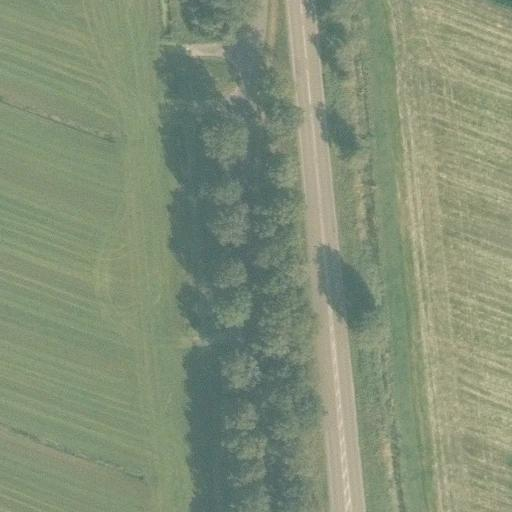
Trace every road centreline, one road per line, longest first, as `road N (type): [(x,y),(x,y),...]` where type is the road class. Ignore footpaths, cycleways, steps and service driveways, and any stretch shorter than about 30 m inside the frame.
road 1 (unclassified): [(267,511),(239,187),(255,0)]
road 2 (primary): [(324,263),(299,0)]
road 3 (primary): [(358,511),(333,281),(324,263)]
road 4 (primary): [(324,263),(317,283),(339,511)]
